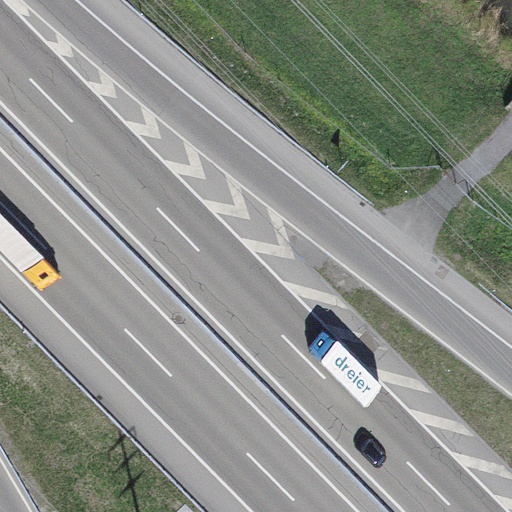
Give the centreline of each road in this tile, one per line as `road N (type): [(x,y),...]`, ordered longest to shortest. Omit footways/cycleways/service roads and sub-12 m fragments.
road 1 (motorway): [(452,511),(0,53)]
road 2 (motorway): [(511,367),(45,0)]
road 3 (motorway): [(0,204),(302,511)]
